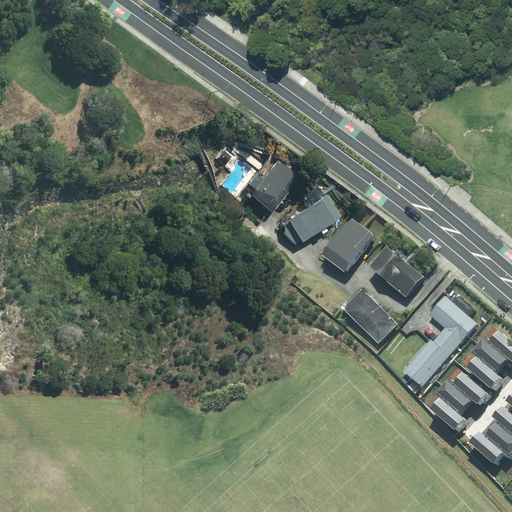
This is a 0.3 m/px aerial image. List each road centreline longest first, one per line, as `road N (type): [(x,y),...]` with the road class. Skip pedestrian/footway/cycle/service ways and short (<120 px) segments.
road 1 (secondary): [(511,301),(373,186),(113,0)]
road 2 (secondary): [(158,0),(389,164),(511,264)]
